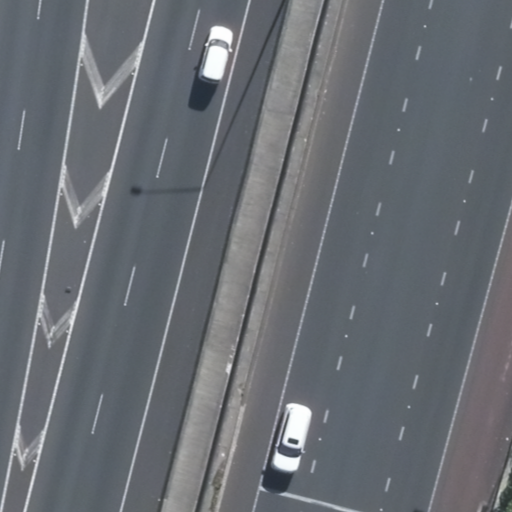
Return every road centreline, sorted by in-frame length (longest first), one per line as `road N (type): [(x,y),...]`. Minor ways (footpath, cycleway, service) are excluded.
road 1 (motorway): [(466,0),(329,511)]
road 2 (motorway): [(71,511),(206,0)]
road 3 (motorway): [(0,278),(47,0)]
